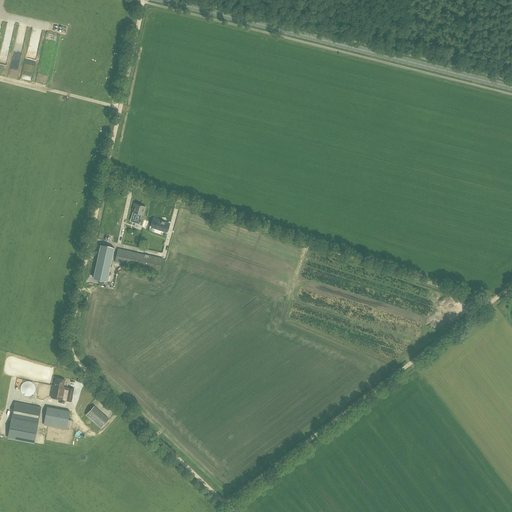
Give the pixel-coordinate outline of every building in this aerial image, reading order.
[(136,203),(134,203),(132,209),(134,210),(130,221),(139,224),(141,219),(140,219),(142,215),(143,215),(146,206),(144,206),(136,203)] [(167,232),(169,223),(165,222),(165,221),(165,222),(162,221),(162,220),(162,221),(157,219),(156,223),(155,224),(154,228),(167,232)] [(110,236),(122,238),(125,225),(117,223),(115,232),(111,231),(110,236)] [(141,245),(141,237),(125,237),(125,245),(141,245)] [(100,245),(93,278),(107,281),(114,248),(100,245)] [(115,262),(160,272),(163,258),(118,248),(115,262)] [(51,397),(62,399),(64,390),(69,391),(67,400),(72,401),(74,389),(64,387),(65,380),(55,378),(54,385),(53,385),(51,397)] [(20,387),(20,388),(20,389),(20,390),(20,391),(20,392),(21,392),(21,393),(22,393),(22,394),(23,394),(23,395),(24,395),(25,395),(25,396),(26,396),(27,396),(28,396),(29,396),(30,396),(30,395),(31,395),(32,395),(32,394),(33,394),(33,393),(34,393),(34,392),(35,392),(35,391),(35,390),(35,389),(35,388),(35,387),(35,386),(35,385),(35,384),(34,384),(34,383),(33,383),(33,382),(32,382),(32,381),(31,381),(30,381),(30,380),(29,380),(28,380),(27,380),(26,380),(25,380),(25,381),(24,381),(23,381),(23,382),(22,382),(22,383),(21,383),(21,384),(20,384),(20,385),(20,386),(20,387)] [(83,395),(78,406),(85,409),(89,398),(83,395)] [(15,402),(12,419),(38,424),(41,407),(15,402)] [(94,406),(86,415),(101,428),(109,419),(94,406)] [(44,424),(48,425),(66,429),(67,426),(70,411),(47,407),(44,424)] [(38,424),(12,419),(8,437),(35,442),(38,424)]
